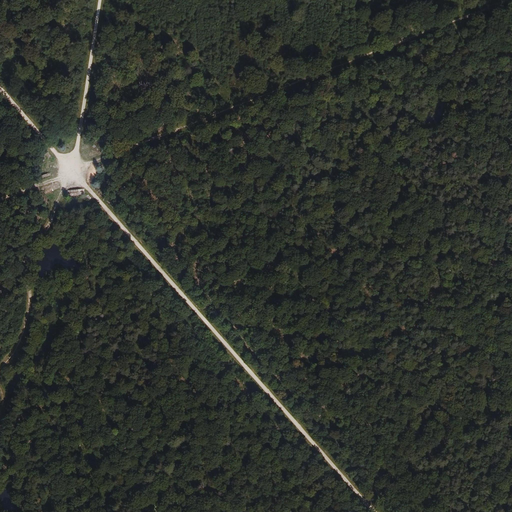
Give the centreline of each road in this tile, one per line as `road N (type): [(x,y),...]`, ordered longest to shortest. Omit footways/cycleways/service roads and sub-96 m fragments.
road 1 (track): [(72,173),(498,0)]
road 2 (track): [(372,511),(72,173)]
road 3 (track): [(72,173),(26,259),(30,296),(16,351),(0,370)]
road 4 (track): [(100,0),(72,173)]
